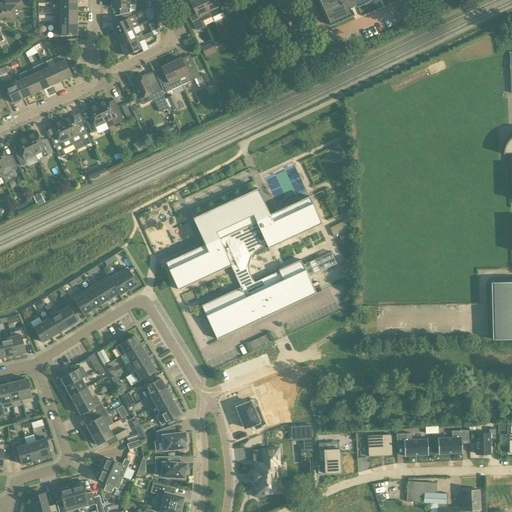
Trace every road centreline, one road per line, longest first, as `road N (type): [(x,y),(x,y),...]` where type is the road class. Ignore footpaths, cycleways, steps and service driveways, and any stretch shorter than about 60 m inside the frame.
road 1 (residential): [(207,394),(140,301),(34,363)]
road 2 (residential): [(284,511),(362,476),(511,468)]
road 3 (residential): [(34,363),(67,458),(19,479),(9,508)]
road 4 (residential): [(96,80),(168,40),(163,0)]
road 5 (residential): [(227,511),(228,457),(207,394)]
road 6 (residential): [(207,394),(200,511)]
